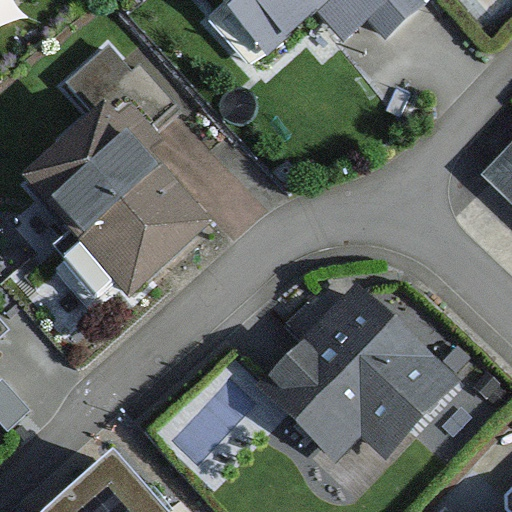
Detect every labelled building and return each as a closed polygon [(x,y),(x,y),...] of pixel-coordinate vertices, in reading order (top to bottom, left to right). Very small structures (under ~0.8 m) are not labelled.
[(209,0),(262,59),(330,0),(346,0),(382,40),(421,7),(415,0),(209,0)] [(169,110),(133,67),(127,72),(109,52),(65,88),(97,126),(19,191),(115,304),(206,227),(133,141),(169,110)] [(511,143),(478,179),(511,211),(511,143)] [(455,383),(351,286),(251,394),(331,468),(356,441),(380,463),(455,383)] [(165,511),(141,486),(113,511),(165,511)]
